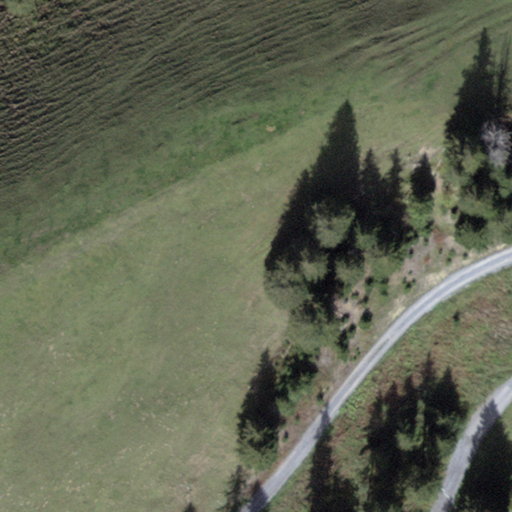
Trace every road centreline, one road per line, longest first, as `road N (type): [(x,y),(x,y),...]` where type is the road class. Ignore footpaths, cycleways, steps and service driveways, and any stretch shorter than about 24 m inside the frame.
road 1 (track): [(249,511),(391,334),(440,290),(511,253)]
road 2 (track): [(439,511),(486,411),(511,388)]
